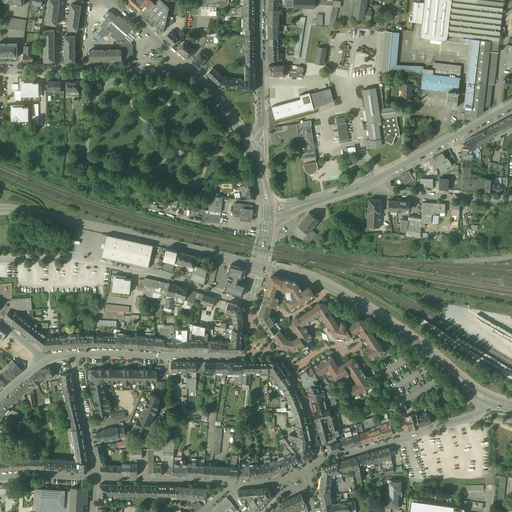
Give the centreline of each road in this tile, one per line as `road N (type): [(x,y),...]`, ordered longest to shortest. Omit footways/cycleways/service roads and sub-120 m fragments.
road 1 (secondary): [(488,400),(371,312),(314,280),(259,265)]
road 2 (secondary): [(259,265),(0,209)]
road 3 (residential): [(0,259),(108,261),(248,303)]
road 4 (residential): [(314,464),(470,419),(488,400)]
road 5 (residential): [(0,70),(160,68),(177,57)]
road 6 (residential): [(76,354),(242,355)]
road 7 (tertiary): [(372,181),(511,106)]
road 8 (residential): [(247,141),(262,123),(260,0)]
road 9 (unclassified): [(511,201),(389,192),(372,181)]
road 10 (residential): [(235,484),(94,479)]
road 11 (residential): [(76,354),(94,479)]
